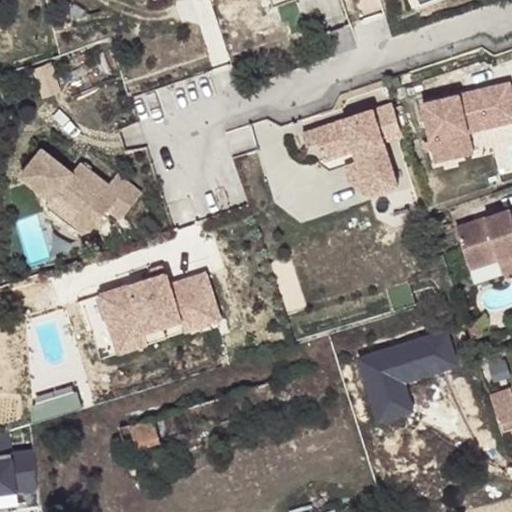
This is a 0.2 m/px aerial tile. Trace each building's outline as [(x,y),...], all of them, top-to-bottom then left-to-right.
[(460,94),(422,102),(430,140),(435,162),(463,156),(458,134),(468,132),(465,120),(484,116),(485,123),(511,116),(511,85),(511,83),(460,94)] [(394,107),(368,116),(370,122),(391,115),(399,137),(385,142),(387,147),(405,141),(394,107)] [(368,116),(305,138),(309,151),(321,148),(327,165),(356,156),(365,183),(371,200),(401,190),(387,147),(385,142),(399,137),(391,115),(370,122),(368,116)] [(484,116),(465,120),(468,132),(511,122),(511,116),(485,123),(484,116)] [(458,134),(463,156),(473,153),(468,132),(458,134)] [(327,165),(319,167),(332,176),(348,171),(354,187),(371,200),(365,183),(356,156),(327,165)] [(44,158),(31,179),(61,200),(56,208),(51,216),(74,234),(78,228),(91,238),(99,235),(113,215),(126,224),(145,198),(120,180),(112,191),(83,171),(76,181),(44,158)] [(61,200),(31,179),(25,186),(56,208),(61,200)] [(503,275),(498,260),(511,254),(511,214),(510,209),(456,227),(470,269),(475,284),(503,275)] [(511,254),(498,260),(503,275),(511,271),(511,254)] [(190,337),(225,325),(210,279),(175,290),(171,279),(104,301),(121,347),(186,326),(190,337)] [(121,347),(104,301),(86,307),(106,364),(190,337),(186,326),(121,347)] [(362,352),(376,414),(414,405),(407,377),(461,364),(453,330),(362,352)] [(511,385),(493,392),(505,430),(511,428),(511,385)] [(156,419),(132,426),(140,453),(164,445),(156,419)] [(0,499),(40,495),(35,458),(12,461),(10,437),(0,440),(0,499)]
